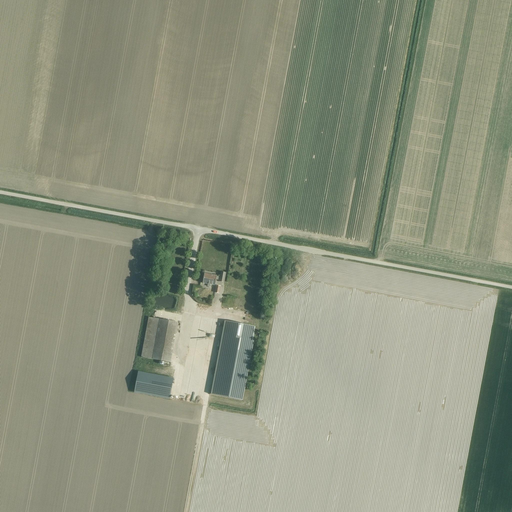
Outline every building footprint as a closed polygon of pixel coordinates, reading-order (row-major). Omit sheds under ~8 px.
[(333,273),(342,274),(342,280),(345,281),(346,270),(333,269),(332,273),(329,273),(328,278),(332,278),(333,273)] [(215,286),(216,280),(219,280),(219,282),(224,283),(226,273),(221,272),(220,277),(205,274),(203,284),(208,284),(207,286),(210,287),(210,285),(215,286)] [(257,309),(259,298),(240,296),(239,306),(257,309)] [(180,312),(144,305),(132,369),(169,376),(180,312)] [(211,395),(241,400),(255,327),(225,321),(211,395)] [(135,392),(169,398),(173,379),(138,373),(135,392)]
